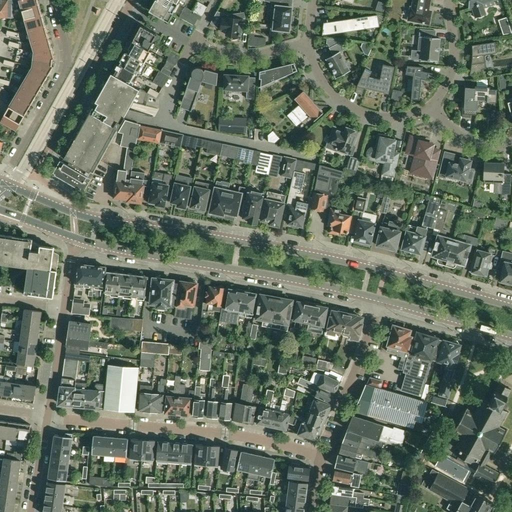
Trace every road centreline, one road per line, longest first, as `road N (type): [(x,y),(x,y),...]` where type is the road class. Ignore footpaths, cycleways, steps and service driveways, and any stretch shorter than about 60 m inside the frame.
road 1 (primary): [(511,307),(319,257),(91,219),(0,183)]
road 2 (primary): [(74,237),(376,298)]
road 3 (residential): [(320,458),(233,435),(48,417)]
road 4 (residential): [(53,0),(66,65),(0,176)]
road 5 (residential): [(130,0),(42,160)]
road 6 (residential): [(320,458),(338,429),(340,399),(376,298)]
road 7 (residential): [(433,109),(385,120),(360,114),(320,80),(308,43)]
road 8 (primary): [(376,298),(511,335)]
